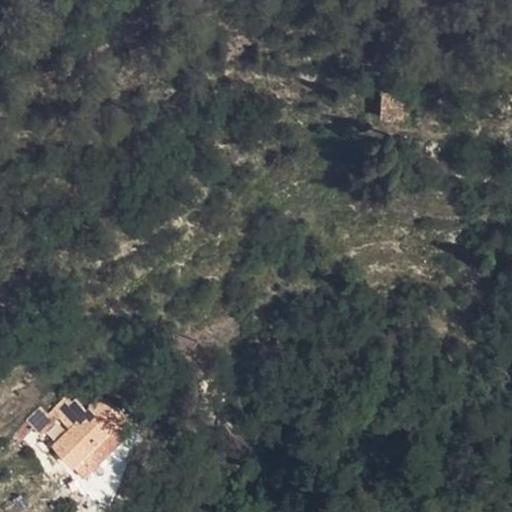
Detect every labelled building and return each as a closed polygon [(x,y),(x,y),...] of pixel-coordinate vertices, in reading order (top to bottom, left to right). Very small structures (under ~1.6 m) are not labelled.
[(381,120),(406,119),(404,86),(379,88),(381,120)] [(50,412),(65,428),(83,411),(65,394),(62,390),(43,407),(33,396),(16,412),(19,415),(25,422),(31,429),(50,412)] [(47,444),(69,467),(84,452),(106,433),(117,445),(135,426),(106,406),(89,405),(83,411),(65,428),(47,444)] [(17,430),(25,422),(19,415),(11,424),(17,430)] [(106,433),(84,452),(95,464),(117,445),(106,433)]
